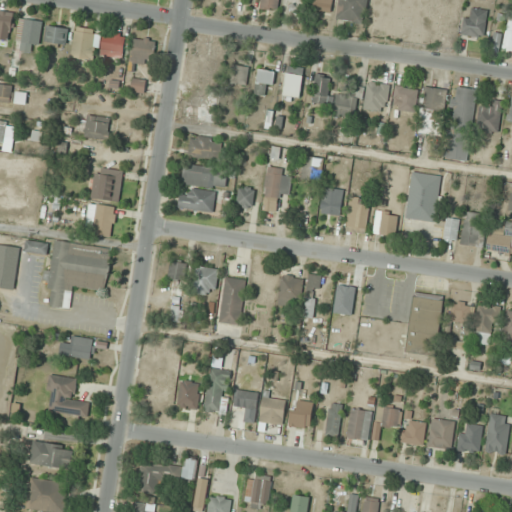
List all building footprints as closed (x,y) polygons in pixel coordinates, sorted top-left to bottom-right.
[(278,0),(256,0),(257,0),(260,0),(260,9),(279,9),(278,0)] [(331,13),(333,0),(317,0),(317,1),(311,0),(298,0),(297,6),(331,13)] [(338,0),(339,21),(367,21),(366,0),(338,0)] [(484,37),(487,10),(466,7),(463,35),(484,37)] [(0,46),(8,47),(13,16),(0,13),(0,46)] [(13,58),(23,60),(26,43),(39,45),(43,21),(21,17),(13,58)] [(45,41),(66,44),(68,27),(47,25),(45,41)] [(126,34),(76,27),(72,57),(97,60),(98,54),(123,57),(126,34)] [(499,51),(503,34),(496,32),(491,50),(499,51)] [(145,33),(125,47),(139,67),(159,53),(145,33)] [(216,60),(199,58),(196,83),(213,85),(216,60)] [(248,83),(248,65),(231,65),(231,83),(248,83)] [(304,68),(287,66),(284,96),(301,97),(304,68)] [(272,87),(276,72),(260,68),(254,94),(263,96),(265,85),(272,87)] [(329,104),(330,74),(315,73),(314,104),(329,104)] [(145,80),(133,79),(132,91),(144,93),(145,80)] [(365,109),(387,111),(390,84),(367,82),(365,109)] [(27,87),(0,86),(0,103),(27,104),(27,87)] [(394,110),(417,111),(418,87),(395,86),(394,110)] [(419,133),(441,135),(446,89),(424,87),(419,133)] [(472,132),(477,90),(459,87),(453,130),(472,132)] [(359,88),(354,88),(354,95),(335,95),(335,116),(359,116),(359,88)] [(491,109),(483,107),(476,127),(495,134),(505,103),(494,99),(491,109)] [(184,115),(201,125),(208,112),(191,102),(184,115)] [(111,118),(87,115),(84,137),(109,140),(111,118)] [(224,139),(191,136),(189,157),(221,160),(224,139)] [(464,158),(464,144),(451,145),(452,158),(464,158)] [(323,158),(304,156),(302,180),(321,181),(323,158)] [(226,188),(228,169),(185,164),(183,183),(226,188)] [(93,198),(120,202),(124,170),(97,167),(93,198)] [(263,211),(277,212),(279,193),(290,194),(291,176),(283,175),(284,168),(268,167),(263,211)] [(442,175),(412,171),(406,219),(436,223),(442,175)] [(255,210),(259,190),(240,186),(236,206),(255,210)] [(343,189),(323,188),(321,214),(342,215),(343,189)] [(368,199),(349,198),(348,232),(368,232),(368,199)] [(115,206),(96,205),(95,235),(114,236),(115,206)] [(396,236),(398,212),(377,210),(375,234),(396,236)] [(485,246),(485,214),(463,214),(463,246),(485,246)] [(460,219),(446,218),(443,240),(457,242),(460,219)] [(511,223),(489,222),(487,254),(511,255),(511,223)] [(71,310),(74,286),(107,290),(112,248),(55,241),(47,307),(71,310)] [(187,263),(171,261),(169,279),(185,281),(187,263)] [(196,293),(217,293),(218,268),(197,267),(196,293)] [(308,289),(324,289),(324,275),(308,275),(308,289)] [(280,306),(302,306),(302,277),(280,277),(280,306)] [(240,325),(245,280),(226,278),(221,323),(240,325)] [(406,353),(436,357),(443,296),(414,292),(406,353)] [(474,343),(495,345),(498,307),(477,305),(477,304),(452,302),(450,324),(475,326),(474,343)] [(182,306),(172,306),(172,322),(181,323),(182,306)] [(71,345),(62,343),(59,352),(91,362),(98,342),(74,334),(71,345)] [(208,369),(207,412),(229,412),(230,370),(208,369)] [(78,378),(50,374),(48,393),(53,393),(51,412),(88,417),(90,401),(75,400),(78,378)] [(197,410),(202,383),(182,379),(177,406),(197,410)] [(257,391),(235,390),(235,408),(245,408),(245,422),(256,422),(257,391)] [(286,399),(263,396),(260,422),(283,425),(286,399)] [(311,429),(313,401),(298,401),(297,409),(291,409),(290,427),(311,429)] [(327,434),(340,435),(342,404),(329,403),(327,434)] [(367,441),(374,412),(353,407),(346,436),(367,441)] [(377,427),(399,427),(399,408),(377,408),(377,427)] [(510,416),(490,414),(486,452),(506,455),(510,416)] [(450,450),(456,422),(433,418),(428,446),(450,450)] [(423,446),(427,423),(405,420),(401,443),(423,446)] [(460,433),(458,449),(479,452),(483,426),(466,423),(465,433),(460,433)] [(72,469),(74,446),(34,442),(31,464),(72,469)] [(160,476),(179,478),(180,466),(143,462),(140,492),(158,494),(160,476)] [(271,475),(247,475),(247,507),(271,507),(271,475)] [(29,477),(26,510),(47,511),(66,511),(69,480),(29,477)] [(355,511),(359,495),(349,493),(346,511),(355,511)] [(308,511),(310,497),(293,494),(290,511),(308,511)] [(207,511),(228,511),(230,498),(210,495),(207,511)] [(363,511),(377,511),(381,500),(367,497),(363,511)] [(156,511),(157,506),(137,502),(135,511),(156,511)]
